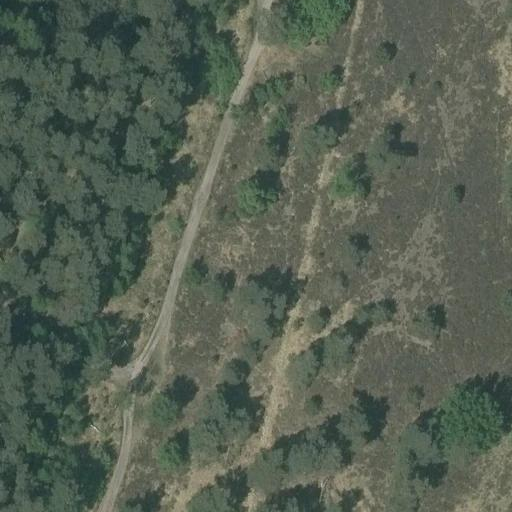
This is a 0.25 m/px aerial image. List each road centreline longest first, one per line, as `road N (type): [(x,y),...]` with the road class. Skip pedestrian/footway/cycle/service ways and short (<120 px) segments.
road 1 (track): [(263,0),(144,396),(100,511)]
road 2 (track): [(0,290),(144,396)]
